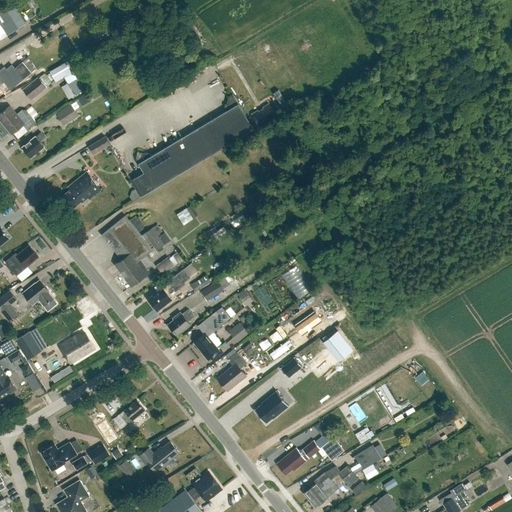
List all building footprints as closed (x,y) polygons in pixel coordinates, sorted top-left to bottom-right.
[(0,39),(17,27),(6,10),(0,14),(0,39)] [(112,33),(108,26),(97,32),(101,39),(112,33)] [(0,84),(4,82),(10,90),(31,73),(23,62),(15,69),(11,65),(6,69),(6,68),(0,72),(0,84)] [(56,82),(71,73),(65,62),(49,71),(56,82)] [(73,72),(71,73),(63,77),(67,83),(61,87),(68,99),(84,90),(73,72)] [(28,90),(34,98),(46,89),(38,77),(24,86),(28,90)] [(81,104),(87,98),(83,94),(77,99),(81,104)] [(228,110),(215,117),(150,156),(147,151),(145,152),(137,150),(135,158),(144,173),(131,181),(140,197),(254,129),(233,94),(229,96),(226,107),(228,110)] [(258,110),(251,114),(258,127),(274,118),(275,119),(284,114),(279,105),(273,109),(269,103),(262,107),(263,108),(258,111),(258,110)] [(63,125),(79,115),(71,104),(56,114),(63,125)] [(21,109),(16,114),(10,106),(0,113),(0,119),(12,134),(23,125),(27,130),(36,123),(26,110),(21,109)] [(106,134),(108,140),(124,133),(121,127),(106,134)] [(44,147),(39,141),(45,137),(41,132),(35,137),(35,136),(22,147),(31,157),(44,147)] [(105,136),(88,146),(93,154),(110,144),(105,136)] [(87,172),(71,184),(74,187),(62,196),(72,208),(81,201),(82,202),(88,197),(89,199),(101,189),(87,172)] [(198,215),(191,205),(186,208),(193,219),(198,215)] [(240,211),(228,218),(233,226),(245,219),(240,211)] [(125,215),(101,235),(121,260),(115,264),(131,287),(150,273),(140,260),(153,250),(145,240),(141,235),(138,231),(144,226),(136,215),(129,220),(125,215)] [(157,224),(141,235),(145,240),(147,238),(156,250),(164,244),(170,240),(165,232),(160,235),(159,233),(162,232),(157,224)] [(0,245),(10,237),(0,225),(0,245)] [(215,230),(213,226),(205,230),(211,240),(225,231),(222,226),(215,230)] [(39,257),(29,245),(17,256),(15,253),(5,262),(16,275),(39,257)] [(169,259),(157,267),(162,274),(174,265),(169,259)] [(306,291),(303,286),(309,283),(298,263),(280,273),(295,298),(306,291)] [(148,299),(157,310),(171,299),(168,295),(174,290),(175,291),(185,284),(184,282),(190,277),(183,269),(171,278),(173,280),(168,283),(169,283),(148,299)] [(195,292),(210,282),(206,275),(191,285),(195,292)] [(44,305),(46,308),(50,308),(54,305),(54,301),(52,298),(53,298),(47,292),(48,291),(40,280),(23,293),(32,304),(39,299),(44,305)] [(207,301),(224,290),(217,280),(201,291),(207,301)] [(9,290),(0,297),(0,309),(9,321),(18,314),(10,304),(17,299),(9,290)] [(247,292),(239,298),(244,306),(253,301),(247,292)] [(215,331),(225,323),(231,318),(222,306),(197,326),(202,332),(211,325),(215,331)] [(188,322),(194,317),(188,309),(182,314),(180,312),(173,318),(175,320),(168,325),(176,335),(190,324),(188,322)] [(311,313),(295,325),(301,333),(317,321),(311,313)] [(239,322),(228,331),(238,343),(249,334),(239,322)] [(219,350),(208,336),(215,331),(211,325),(202,332),(204,334),(194,342),(207,359),(213,354),(214,355),(219,350)] [(41,351),(29,331),(15,340),(27,360),(41,351)] [(337,331),(324,341),(340,361),(353,350),(337,331)] [(95,348),(85,333),(82,335),(80,333),(59,345),(70,363),(95,348)] [(11,339),(3,343),(9,353),(17,348),(11,339)] [(11,363),(23,356),(19,349),(7,356),(11,363)] [(233,366),(217,378),(227,391),(246,376),(240,368),(246,364),(237,352),(227,359),(233,366)] [(281,368),(280,368),(288,378),(289,377),(301,367),(302,367),(302,366),(295,357),(294,357),(294,358),(281,368)] [(27,364),(21,368),(27,376),(33,372),(27,364)] [(0,399),(16,389),(8,376),(6,377),(0,365),(0,399)] [(48,375),(51,380),(70,371),(67,365),(48,375)] [(279,373),(275,367),(238,394),(248,407),(254,403),(248,396),(279,373)] [(419,384),(427,378),(421,370),(413,376),(419,384)] [(289,406),(283,399),(276,390),(276,391),(265,399),(262,402),(261,403),(261,404),(255,409),(254,409),(265,423),(266,423),(266,422),(272,418),(273,418),(284,410),(288,406),(289,406)] [(145,410),(136,399),(124,409),(124,410),(119,414),(127,423),(132,420),(145,410)] [(118,427),(123,423),(117,414),(111,417),(118,427)] [(367,426),(353,432),(357,441),(371,436),(367,426)] [(167,462),(179,453),(170,441),(154,454),(149,447),(139,455),(145,464),(148,462),(156,472),(168,463),(167,462)] [(303,452),(301,453),(296,447),(276,463),(285,474),(292,469),(293,471),(307,460),(306,459),(320,449),(314,441),(302,450),(303,452)] [(337,441),(324,451),(331,460),(344,450),(337,441)] [(55,444),(47,449),(46,448),(43,450),(42,451),(41,452),(51,470),(65,462),(65,461),(77,454),(70,442),(58,449),(55,444)] [(372,444),(354,456),(364,468),(381,458),(372,444)] [(102,459),(96,449),(89,453),(95,463),(102,459)] [(76,470),(88,463),(83,455),(72,462),(76,470)] [(119,465),(128,477),(135,471),(126,459),(119,465)] [(362,470),(368,479),(378,473),(373,464),(362,470)] [(316,494),(309,499),(309,500),(315,506),(327,497),(326,496),(332,491),(331,489),(336,485),(335,484),(342,479),(348,486),(358,478),(347,465),(340,471),(330,479),(328,476),(323,480),(325,481),(323,483),(324,485),(320,489),(321,490),(316,494)] [(89,466),(83,469),(88,477),(94,474),(89,466)] [(328,476),(330,479),(340,471),(335,466),(324,471),(313,481),(315,483),(303,493),(309,500),(309,499),(316,494),(321,490),(320,489),(324,485),(323,483),(325,481),(323,480),(328,476)] [(193,483),(195,485),(187,491),(185,489),(159,509),(161,511),(202,511),(193,500),(202,494),(206,500),(222,488),(209,471),(193,483)] [(394,479),(384,485),(387,490),(397,483),(394,479)] [(89,496),(79,480),(64,490),(68,497),(57,504),(61,511),(84,511),(86,511),(80,501),(89,496)] [(366,487),(362,481),(352,490),(356,495),(366,487)] [(445,508),(446,508),(448,511),(456,511),(460,510),(468,505),(464,499),(460,492),(454,496),(452,492),(449,493),(439,500),(445,508)] [(502,496),(488,504),(491,510),(505,501),(502,496)] [(12,511),(4,498),(0,500),(0,511),(12,511)] [(388,511),(378,499),(370,505),(375,511),(388,511)]
